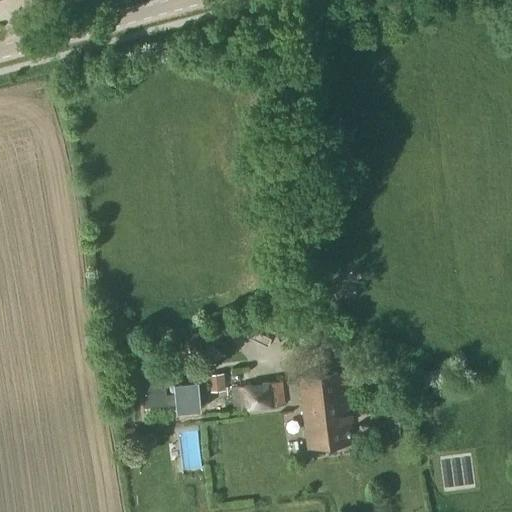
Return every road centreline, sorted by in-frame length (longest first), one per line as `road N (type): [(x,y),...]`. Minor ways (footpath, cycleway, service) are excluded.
road 1 (track): [(316,315),(259,0)]
road 2 (tertiary): [(191,0),(0,51)]
